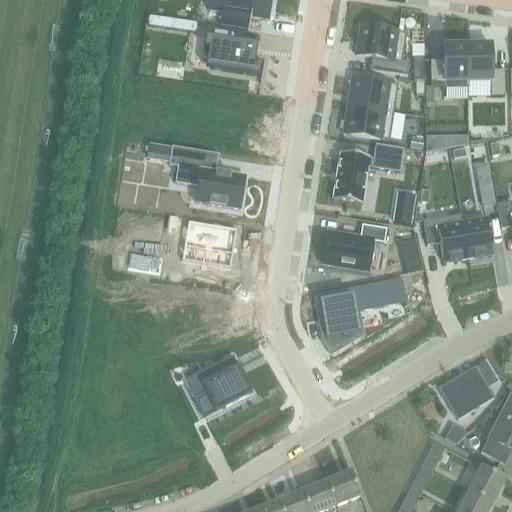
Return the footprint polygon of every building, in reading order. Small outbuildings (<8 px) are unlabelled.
[(208,12),(208,13),(211,13),(209,25),(249,32),(250,20),(269,23),(273,0),(211,0),(210,12),(208,12)] [(195,35),(197,25),(149,18),(144,46),(168,50),(171,31),(195,35)] [(360,28),(355,57),(371,60),(369,73),(407,79),(409,64),(401,63),(406,35),(382,31),(382,29),(368,27),(368,29),(360,28)] [(205,38),(203,50),(208,51),(213,51),(210,71),(261,79),(263,66),(254,64),(257,46),(205,38)] [(443,62),(430,63),(430,89),(468,89),(468,83),(467,83),(466,45),(453,45),(453,48),(443,48),(443,62)] [(480,45),(466,45),(467,83),(468,83),(490,83),(490,99),(504,99),(504,72),(491,72),(490,47),(480,47),(480,45)] [(423,70),(413,70),(414,79),(423,79),(423,70)] [(352,80),(347,108),(393,115),(398,87),(352,80)] [(423,85),(415,85),(415,97),(424,97),(423,85)] [(199,145),(250,153),(253,138),(257,138),(261,113),(215,106),(211,131),(202,129),(199,145)] [(347,108),(343,136),(389,143),(393,115),(347,108)] [(410,140),(409,150),(422,152),(424,142),(410,140)] [(490,146),(492,158),(500,157),(498,145),(490,146)] [(340,155),(332,202),(361,207),(367,169),(399,175),(403,151),(371,146),(369,160),(340,155)] [(147,160),(158,161),(160,150),(149,148),(147,160)] [(171,149),(168,168),(177,169),(175,185),(208,191),(206,207),(239,212),(244,178),(215,174),(218,156),(171,149)] [(454,161),(465,159),(464,151),(452,153),(454,161)] [(495,206),(490,180),(478,182),(483,208),(495,206)] [(421,192),(419,204),(428,205),(429,193),(421,192)] [(511,211),(511,204),(497,206),(501,231),(511,229),(511,211)] [(395,210),(393,224),(410,227),(412,213),(395,210)] [(460,217),(422,223),(427,248),(439,246),(442,266),(467,261),(461,225),(462,224),(460,217)] [(462,224),(461,225),(467,261),(492,257),(486,220),(462,224)] [(229,271),(236,232),(187,225),(181,263),(229,271)] [(327,235),(322,266),(367,274),(372,243),(384,245),(386,231),(361,227),(359,240),(327,235)] [(127,271),(130,255),(132,240),(113,237),(108,268),(127,271)] [(399,245),(406,277),(422,273),(414,242),(399,245)] [(162,260),(130,255),(127,271),(159,276),(162,260)] [(402,281),(319,297),(328,340),(361,334),(357,314),(407,304),(402,281)] [(170,325),(217,323),(216,299),(194,300),(193,288),(168,289),(170,325)] [(101,312),(110,314),(112,304),(102,303),(101,312)] [(219,346),(217,323),(170,325),(172,361),(197,360),(196,348),(219,346)] [(111,350),(95,347),(93,359),(109,362),(111,350)] [(232,359),(184,384),(203,421),(251,396),(232,359)] [(496,377),(487,363),(439,392),(458,423),(495,400),(488,390),(499,383),(496,377)] [(511,398),(510,398),(481,455),(504,467),(511,453),(511,398)] [(473,415),(467,431),(480,436),(486,420),(473,415)] [(460,451),(465,439),(453,435),(449,447),(460,451)] [(421,469),(432,474),(444,450),(434,445),(421,469)] [(420,497),(432,474),(421,469),(409,492),(420,497)] [(481,469),(469,493),(493,505),(505,482),(481,469)] [(360,498),(350,474),(326,484),(336,508),(360,498)] [(326,484),(302,494),(309,511),(327,511),(336,508),(326,484)] [(411,511),(420,497),(409,492),(398,511),(411,511)] [(489,511),(493,505),(469,493),(459,511),(489,511)] [(309,511),(302,494),(278,503),(280,511),(309,511)] [(280,511),(278,503),(256,511),(280,511)]
